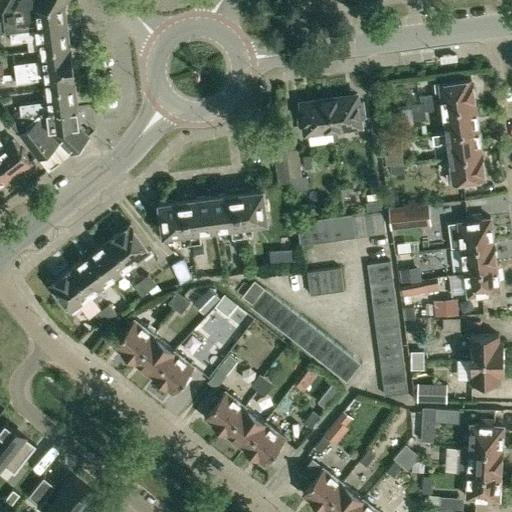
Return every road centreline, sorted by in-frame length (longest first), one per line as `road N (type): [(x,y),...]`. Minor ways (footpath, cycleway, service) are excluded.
road 1 (residential): [(260,511),(49,341)]
road 2 (unclassified): [(240,60),(504,23)]
road 3 (residential): [(147,511),(17,397),(15,382),(49,341)]
road 4 (unclassified): [(0,253),(122,159),(170,104)]
